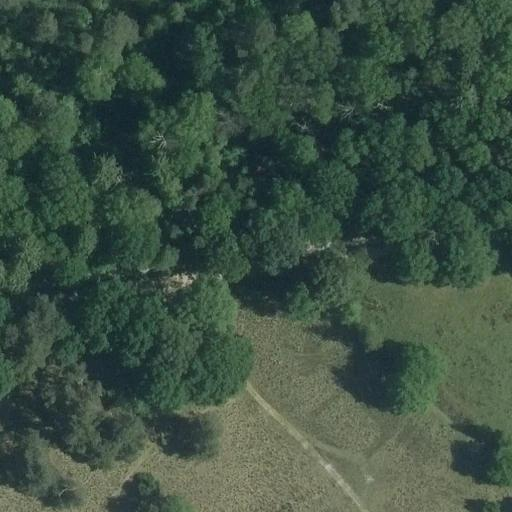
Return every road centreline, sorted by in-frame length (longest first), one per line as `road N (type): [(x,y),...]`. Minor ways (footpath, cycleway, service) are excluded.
road 1 (track): [(165,285),(511,235)]
road 2 (track): [(0,308),(165,285)]
